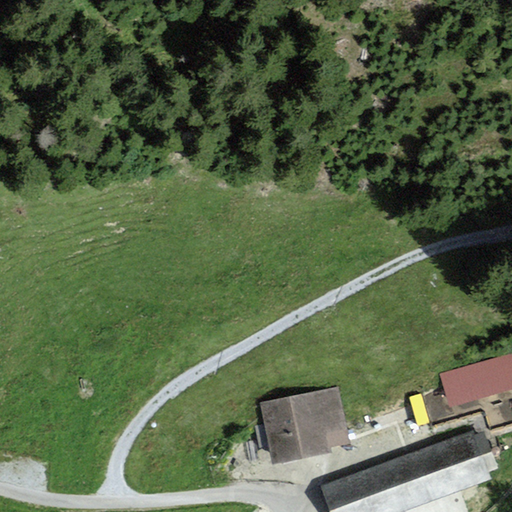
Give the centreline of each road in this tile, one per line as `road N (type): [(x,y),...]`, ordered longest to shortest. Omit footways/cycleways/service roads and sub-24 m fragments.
road 1 (track): [(132,502),(118,480),(120,452),(177,384),(415,256),(511,233)]
road 2 (unclassified): [(292,511),(253,494),(64,501),(0,488)]
